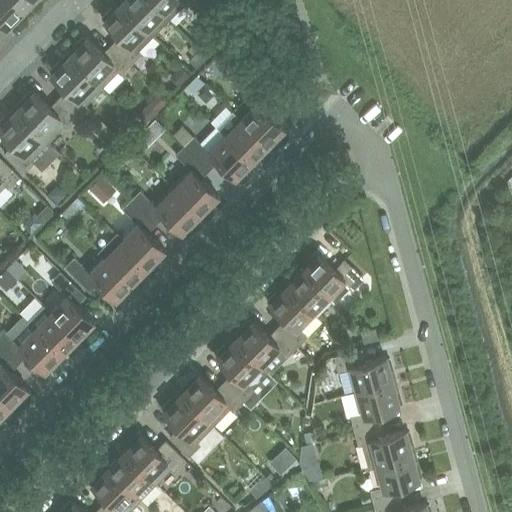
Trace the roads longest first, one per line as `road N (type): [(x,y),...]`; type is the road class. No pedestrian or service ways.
road 1 (residential): [(372,151),(338,113),(0,453)]
road 2 (residential): [(25,511),(372,151)]
road 3 (residential): [(372,151),(393,192),(478,511)]
